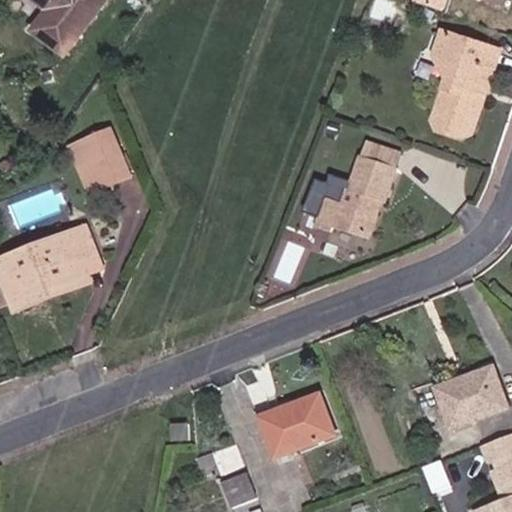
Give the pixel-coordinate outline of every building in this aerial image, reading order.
[(41,0),(57,12),(43,33),(76,58),(121,0),(41,0)] [(448,9),(450,0),(419,0),(419,2),(448,9)] [(511,0),(490,0),(511,8),(511,0)] [(511,89),(511,49),(468,34),(459,60),(472,83),(469,94),(457,126),(462,135),(486,144),(496,140),(508,106),(506,98),(508,92),(511,89)] [(469,94),(472,83),(459,60),(450,87),(469,94)] [(113,187),(138,177),(119,129),(78,142),(85,164),(103,158),(111,182),(113,187)] [(343,195),(332,227),(350,233),(353,225),(388,237),(400,203),(404,204),(416,169),(391,160),(396,145),(385,141),(372,178),(367,176),(358,201),(343,195)] [(396,145),(391,160),(416,169),(422,153),(396,145)] [(94,188),(111,182),(103,158),(85,164),(94,188)] [(79,265),(93,259),(81,225),(0,256),(0,284),(10,311),(32,302),(29,295),(83,275),(79,265)] [(29,295),(32,302),(85,282),(83,275),(29,295)] [(511,386),(504,368),(441,392),(463,435),(511,417),(511,386)] [(332,394),(269,414),(286,462),(349,439),(332,394)] [(190,433),(210,435),(211,419),(192,418),(190,433)] [(511,511),(511,435),(484,442),(488,456),(494,455),(497,469),(508,466),(510,474),(494,478),(500,500),(470,508),(470,511),(511,511)] [(221,474),(244,466),(237,445),(214,452),(221,474)] [(241,511),(252,511),(268,507),(257,476),(232,483),(241,511)]
